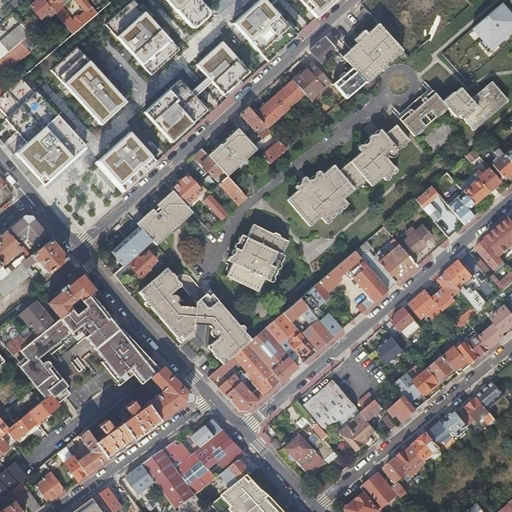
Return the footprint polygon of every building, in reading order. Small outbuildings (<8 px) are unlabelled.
[(50,18),(55,14),(43,0),(37,0),(30,7),(40,19),(47,14),(50,18)] [(73,34),(89,21),(98,13),(86,0),(75,0),(85,12),(73,22),(59,4),(63,0),(43,0),(55,14),(73,34)] [(133,0),(106,25),(152,75),(179,50),(133,0)] [(167,0),(190,25),(203,12),(192,0),(167,0)] [(259,0),(233,24),(268,62),(297,35),(264,0),(259,0)] [(300,0),(316,17),(335,0),(300,0)] [(402,11),(392,0),(380,0),(374,6),(389,23),(402,11)] [(392,0),(402,11),(414,0),(392,0)] [(369,14),(363,8),(359,11),(365,17),(369,14)] [(420,31),(429,41),(449,24),(440,13),(420,31)] [(22,25),(30,35),(39,28),(36,24),(32,27),(26,20),(21,24),(22,25)] [(352,69),(364,82),(365,82),(366,83),(382,70),(378,66),(381,63),(385,67),(401,51),(378,24),(367,34),(364,31),(358,36),(361,40),(365,44),(361,48),(357,43),(342,57),(352,69)] [(0,43),(8,54),(30,35),(22,25),(0,43)] [(0,96),(3,94),(0,90),(0,73),(27,50),(38,64),(65,41),(67,40),(62,34),(43,49),(30,35),(8,54),(3,57),(0,60),(0,96)] [(325,37),(310,51),(321,64),(336,50),(325,37)] [(223,41),(196,65),(209,79),(212,82),(215,86),(224,95),(250,71),(223,41)] [(77,48),(52,71),(102,125),(127,102),(77,48)] [(458,62),(453,66),(459,74),(464,70),(458,62)] [(295,84),(304,95),(310,102),(331,83),(315,66),(295,84)] [(333,86),(345,99),(364,82),(352,69),(333,86)] [(464,70),(459,74),(466,81),(470,77),(464,70)] [(27,143),(59,116),(37,92),(35,94),(21,79),(3,94),(0,96),(0,108),(8,118),(6,119),(27,143)] [(212,82),(209,79),(192,94),(196,98),(198,101),(215,86),(212,82)] [(145,113),(172,143),(207,110),(198,101),(196,98),(192,94),(180,81),(145,113)] [(273,98),(285,112),(304,95),(295,84),(292,81),(273,98)] [(474,99),(473,97),(469,100),(458,88),(452,93),(451,92),(440,102),(430,91),(421,99),(418,96),(405,107),(408,110),(398,119),(412,136),(423,128),(423,126),(434,117),(436,117),(446,108),(455,118),(458,115),(459,116),(459,117),(459,118),(460,119),(462,119),(462,120),(469,128),(475,130),(504,105),(504,98),(490,83),(477,94),(478,96),(480,99),(476,102),(474,99)] [(263,124),(267,128),(285,112),(273,98),(255,114),(263,124)] [(248,107),(240,114),(255,131),(263,124),(255,114),(248,107)] [(59,116),(27,143),(16,154),(44,185),(85,148),(87,146),(59,116)] [(255,131),(262,139),(264,138),(270,132),(267,128),(263,124),(255,131)] [(380,131),(375,135),(384,144),(377,150),(368,141),(357,150),(361,154),(339,173),(333,167),(322,176),(319,173),(308,183),(314,190),(308,196),(302,188),(287,202),(309,228),(321,219),(323,221),(327,217),(329,220),(337,214),(334,211),(338,208),(340,211),(347,205),(344,200),(366,181),(371,187),(386,174),(389,177),(393,174),(393,173),(394,170),(394,168),(393,168),(385,158),(387,156),(388,157),(390,158),(393,158),(394,158),(395,156),(396,155),(396,153),(395,150),(396,149),(397,150),(408,141),(395,126),(384,136),(380,131)] [(221,171),(226,177),(227,177),(236,169),(233,165),(244,156),(247,160),(256,151),(237,129),(208,156),(218,167),(221,171)] [(130,132),(98,162),(125,192),(157,162),(144,147),(130,132)] [(267,141),(274,136),(270,132),(264,138),(267,141)] [(384,144),(375,135),(368,141),(377,150),(384,144)] [(282,139),(279,142),(286,150),(289,148),(282,139)] [(262,157),(269,165),(286,150),(279,142),(262,157)] [(511,164),(504,155),(498,148),(493,152),(497,157),(493,161),(495,163),(492,165),(504,178),(511,171),(511,164)] [(202,149),(194,156),(210,174),(218,167),(208,156),(202,149)] [(482,160),(473,150),(465,157),(474,167),(482,160)] [(233,165),(236,169),(242,164),(247,160),(244,156),(233,165)] [(456,165),(450,170),(453,174),(459,168),(456,165)] [(504,178),(492,165),(489,168),(500,181),(504,178)] [(210,174),(213,178),(221,171),(218,167),(210,174)] [(500,181),(489,168),(481,174),(478,171),(474,174),(478,178),(489,191),(500,181)] [(213,178),(218,184),(226,177),(221,171),(213,178)] [(446,173),(430,187),(435,192),(445,183),(451,178),(446,173)] [(171,190),(173,192),(186,206),(202,192),(188,176),(171,190)] [(226,177),(218,184),(238,206),(246,200),(227,177),(226,177)] [(451,178),(445,183),(457,197),(463,192),(460,189),(454,182),(451,178)] [(489,204),(495,199),(490,193),(489,191),(478,178),(467,188),(463,192),(473,204),(483,196),(489,204)] [(299,185),(302,188),(308,196),(314,190),(308,183),(305,180),(299,185)] [(456,180),(454,182),(460,189),(462,187),(456,180)] [(495,199),(500,194),(494,186),(489,191),(495,199)] [(430,187),(418,197),(415,200),(434,223),(439,218),(427,204),(438,195),(435,192),(430,187)] [(173,192),(137,225),(139,227),(152,241),(155,245),(169,233),(166,229),(175,221),(179,224),(191,213),(186,206),(173,192)] [(227,216),(210,196),(205,200),(209,205),(208,205),(221,221),(227,216)] [(453,212),(464,225),(474,217),(463,204),(453,212)] [(36,251),(50,239),(31,216),(23,216),(6,231),(17,245),(26,238),(36,251)] [(511,246),(511,220),(510,218),(485,240),(500,257),(511,246)] [(166,229),(169,233),(174,229),(179,224),(175,221),(166,229)] [(202,225),(208,232),(212,229),(205,222),(202,225)] [(399,245),(410,258),(426,245),(423,242),(430,235),(422,225),(415,231),(411,227),(405,232),(409,237),(399,245)] [(244,263),(231,257),(228,263),(232,265),(226,278),(258,293),(264,279),(267,281),(270,276),(273,278),(278,270),(274,268),(276,264),(280,266),(284,257),(282,255),(288,242),(252,226),(246,238),(241,236),(234,250),(247,256),(244,263)] [(152,241),(139,227),(111,252),(124,267),(152,241)] [(0,265),(7,274),(27,258),(17,245),(6,231),(0,235),(0,265)] [(47,273),(66,258),(50,239),(36,251),(30,255),(36,262),(37,261),(47,273)] [(395,284),(416,266),(410,258),(399,245),(393,239),(391,241),(394,245),(396,248),(392,251),(387,255),(385,252),(383,255),(385,257),(381,260),(376,254),(373,257),(378,263),(395,284)] [(485,240),(477,246),(498,270),(506,263),(500,257),(485,240)] [(372,247),(367,241),(355,252),(360,257),(372,247)] [(234,250),(231,257),(244,263),(247,256),(234,250)] [(374,303),(388,291),(370,270),(360,257),(355,252),(319,282),(326,291),(342,278),(340,276),(356,262),(358,264),(362,269),(352,278),(374,303)] [(129,265),(141,279),(150,272),(147,269),(155,261),(148,253),(139,260),(137,258),(129,265)] [(0,279),(0,293),(2,296),(28,275),(24,271),(32,264),(31,263),(35,263),(29,256),(27,258),(7,274),(4,277),(0,279)] [(459,262),(446,273),(461,291),(479,312),(486,306),(474,293),(476,291),(467,281),(472,277),(459,262)] [(388,291),(395,284),(378,263),(370,270),(388,291)] [(362,269),(358,264),(348,273),(352,278),(362,269)] [(123,267),(114,276),(118,281),(128,273),(123,267)] [(181,286),(166,269),(163,271),(178,288),(181,286)] [(178,288),(163,271),(140,292),(144,297),(143,298),(146,302),(150,302),(150,306),(157,313),(160,313),(160,316),(180,337),(186,338),(193,332),(194,326),(207,326),(210,330),(208,331),(208,333),(208,336),(209,337),(210,339),(211,340),(213,340),(215,339),(216,338),(217,339),(220,342),(223,346),(216,351),(226,362),(247,343),(251,341),(246,335),(247,334),(244,330),(239,331),(240,327),(210,291),(196,303),(195,308),(182,308),(179,307),(176,304),(176,303),(177,301),(177,300),(176,297),(175,297),(173,296),(172,296),(171,297),(169,295),(178,288)] [(503,291),(511,283),(511,272),(500,282),(494,275),(491,278),(503,291)] [(443,310),(444,311),(456,301),(454,298),(461,291),(446,273),(437,281),(444,289),(432,298),(443,310)] [(93,291),(81,276),(67,287),(47,304),(59,318),(71,308),(68,304),(77,296),(81,300),(90,293),(93,291)] [(319,282),(307,293),(317,306),(325,299),(330,295),(326,291),(319,282)] [(426,291),(409,305),(421,320),(428,314),(433,320),(443,310),(432,298),(426,291)] [(71,308),(59,318),(54,323),(39,335),(34,338),(20,350),(26,356),(28,359),(21,365),(47,397),(50,394),(53,392),(60,400),(72,391),(67,385),(70,383),(66,378),(63,380),(56,371),(51,365),(52,363),(52,362),(51,360),(51,359),(48,358),(45,359),(43,360),(42,361),(39,356),(48,349),(52,346),(55,350),(63,343),(60,339),(69,332),(68,330),(69,330),(78,341),(85,336),(104,359),(102,362),(117,380),(119,382),(117,383),(119,385),(132,375),(140,385),(149,377),(159,370),(109,316),(90,293),(81,300),(71,308)] [(307,293),(300,298),(311,311),(316,307),(317,306),(307,293)] [(68,304),(71,308),(81,300),(77,296),(68,304)] [(308,322),(326,344),(333,337),(319,321),(317,318),(311,311),(300,298),(283,313),(291,323),(305,310),(308,315),(312,319),(308,322)] [(39,335),(54,323),(48,316),(46,313),(35,301),(19,314),(30,327),(31,326),(39,335)] [(357,308),(361,313),(365,310),(361,305),(357,308)] [(322,314),(316,307),(311,311),(317,318),(319,321),(333,337),(342,330),(328,314),(324,317),(322,314)] [(504,334),(506,337),(511,331),(511,312),(507,307),(491,320),(496,325),(504,334)] [(405,309),(391,320),(401,332),(415,320),(405,309)] [(283,313),(265,329),(292,361),(298,356),(288,343),(300,333),(291,323),(283,313)] [(462,316),(453,324),(459,329),(467,321),(462,316)] [(481,338),(490,350),(506,337),(504,334),(496,325),(481,338)] [(265,329),(251,341),(247,343),(281,382),(298,368),(292,361),(265,329)] [(16,350),(18,352),(20,350),(34,338),(30,333),(23,338),(19,334),(10,342),(16,350)] [(305,355),(312,348),(300,333),(288,343),(298,356),(302,352),(305,355)] [(468,343),(480,358),(490,350),(481,338),(478,335),(468,343)] [(209,346),(214,354),(216,351),(223,346),(220,342),(217,339),(209,346)] [(406,341),(400,346),(416,366),(423,360),(406,341)] [(458,346),(456,348),(471,365),(480,358),(468,343),(467,342),(460,348),(458,346)] [(226,362),(223,365),(208,378),(211,382),(218,376),(219,378),(238,362),(247,373),(245,374),(258,388),(257,389),(264,397),(281,382),(247,343),(226,362)] [(456,348),(444,357),(455,370),(456,372),(461,368),(464,371),(471,365),(456,348)] [(216,351),(214,354),(223,365),(226,362),(216,351)] [(28,359),(26,356),(18,362),(21,365),(28,359)] [(444,357),(429,369),(440,383),(441,382),(443,383),(448,379),(448,376),(455,370),(444,357)] [(188,394),(162,367),(159,370),(149,377),(160,390),(161,392),(164,396),(160,398),(158,395),(146,403),(146,404),(159,421),(187,401),(188,394)] [(63,380),(66,378),(59,369),(56,371),(63,380)] [(407,374),(395,383),(406,397),(417,410),(429,400),(425,395),(427,393),(430,394),(435,390),(435,387),(440,383),(429,369),(414,382),(407,374)] [(246,412),(264,397),(257,389),(252,394),(248,389),(250,388),(248,385),(246,387),(236,376),(234,375),(218,389),(239,411),(246,412)] [(334,380),(325,388),(305,406),(329,434),(359,409),(334,380)] [(498,388),(493,383),(489,387),(486,386),(482,389),(482,392),(476,397),(478,399),(487,410),(505,397),(498,388)] [(505,397),(511,393),(503,384),(498,388),(505,397)] [(146,394),(139,385),(135,389),(142,399),(145,397),(144,395),(146,394)] [(373,402),(376,400),(370,393),(359,403),(365,410),(373,402)] [(50,394),(47,397),(27,413),(36,423),(38,425),(40,423),(38,421),(45,415),(48,413),(49,413),(54,408),(58,404),(50,394)] [(417,410),(406,397),(392,408),(397,414),(403,422),(417,410)] [(490,425),(495,420),(487,410),(478,399),(472,403),(470,403),(467,405),(467,407),(458,414),(468,427),(470,429),(484,418),(490,425)] [(298,400),(293,404),(324,439),(328,435),(298,400)] [(383,408),(376,400),(373,402),(365,410),(361,413),(368,422),(383,408)] [(133,440),(159,421),(146,404),(137,411),(135,408),(136,408),(132,401),(123,407),(128,414),(129,413),(130,415),(124,420),(122,418),(120,419),(122,421),(120,423),(133,440)] [(5,430),(16,421),(6,409),(0,414),(0,436),(7,431),(5,430)] [(458,414),(455,411),(448,417),(449,419),(443,424),(454,437),(456,440),(462,434),(461,433),(468,427),(458,414)] [(36,423),(27,413),(16,421),(5,430),(7,431),(10,435),(13,440),(17,436),(18,437),(26,430),(30,428),(33,425),(37,429),(39,427),(38,425),(36,423)] [(347,424),(340,431),(357,451),(369,441),(367,439),(376,431),(368,422),(361,413),(354,419),(360,426),(353,431),(347,424)] [(384,420),(393,430),(398,426),(389,415),(384,420)] [(353,420),(347,424),(353,431),(360,426),(354,419),(353,420)] [(107,459),(133,440),(120,423),(111,429),(110,427),(110,426),(106,420),(97,426),(102,433),(103,432),(104,434),(94,442),(107,459)] [(222,431),(212,420),(191,436),(200,447),(214,436),(215,436),(222,431)] [(443,424),(441,422),(428,433),(439,446),(444,442),(446,444),(454,437),(443,424)] [(326,443),(310,425),(285,448),(290,455),(290,456),(290,458),(291,459),(292,460),(293,461),(295,461),(301,456),(317,475),(329,466),(330,467),(341,458),(327,442),(326,443)] [(85,475),(107,459),(94,442),(85,430),(78,436),(88,450),(90,450),(90,452),(76,461),(85,475)] [(10,435),(7,431),(0,436),(0,452),(8,446),(14,441),(13,440),(10,435)] [(175,467),(195,495),(220,475),(240,460),(245,455),(222,431),(215,436),(214,436),(200,447),(200,448),(191,455),(175,467)] [(439,446),(428,433),(413,446),(425,461),(441,448),(439,446)] [(178,439),(163,450),(175,467),(191,455),(183,446),(182,444),(178,439)] [(76,447),(71,441),(65,446),(69,452),(76,447)] [(425,461),(413,446),(397,458),(413,477),(418,473),(417,472),(422,468),(421,467),(426,462),(425,461)] [(163,450),(142,464),(155,482),(176,511),(177,511),(182,509),(180,506),(188,500),(194,509),(201,504),(195,495),(175,467),(163,450)] [(76,481),(85,475),(76,461),(72,457),(63,463),(76,481)] [(413,477),(397,458),(385,469),(390,475),(385,479),(400,497),(401,498),(407,494),(397,482),(404,476),(408,481),(413,477)] [(234,475),(239,482),(245,477),(247,476),(250,473),(240,460),(220,475),(226,481),(234,475)] [(27,477),(15,462),(5,470),(0,473),(0,499),(8,493),(10,491),(21,482),(27,477)] [(47,469),(43,464),(35,471),(39,476),(47,469)] [(142,464),(125,477),(138,495),(155,482),(142,464)] [(46,503),(63,491),(50,473),(41,479),(42,480),(34,486),(46,503)] [(385,479),(380,473),(361,488),(365,492),(363,494),(362,494),(360,495),(359,497),(358,499),(346,508),(348,511),(376,511),(395,496),(398,499),(400,497),(385,479)] [(281,511),(267,497),(262,491),(252,480),(250,482),(245,477),(239,482),(223,495),(234,507),(231,509),(233,511),(281,511)] [(33,511),(40,508),(21,482),(10,491),(8,493),(10,496),(14,492),(18,498),(25,493),(27,495),(22,499),(31,511),(33,511)] [(109,489),(94,499),(103,511),(114,511),(121,507),(109,489)] [(223,495),(220,498),(231,509),(234,507),(223,495)] [(285,511),(269,495),(267,497),(281,511),(285,511)] [(103,511),(94,499),(76,511),(103,511)] [(0,511),(17,511),(20,510),(14,501),(0,511)] [(484,511),(478,503),(466,511),(484,511)]
